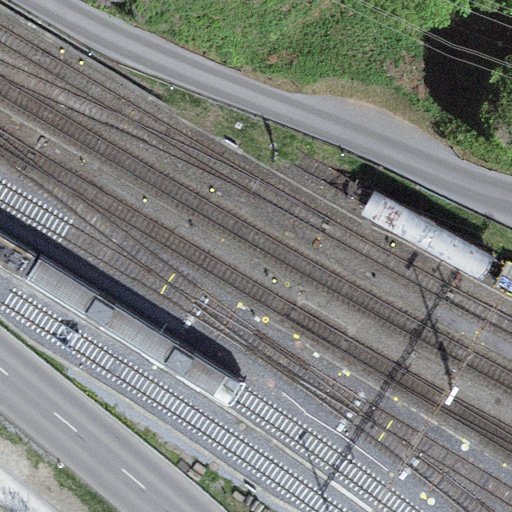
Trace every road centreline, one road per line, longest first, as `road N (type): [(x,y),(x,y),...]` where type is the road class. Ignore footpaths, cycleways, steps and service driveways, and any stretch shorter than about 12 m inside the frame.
road 1 (residential): [(511,201),(140,52),(38,0)]
road 2 (primary): [(0,369),(172,511)]
